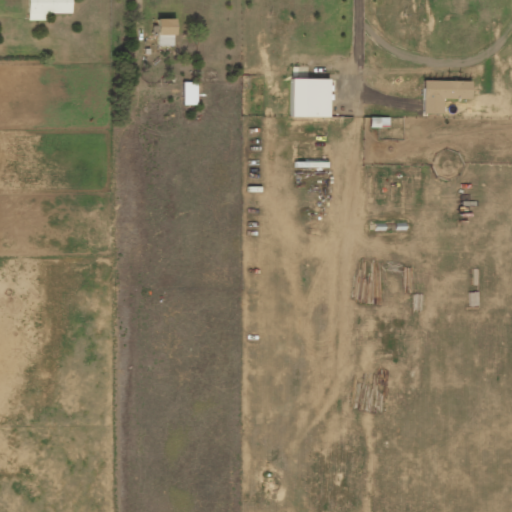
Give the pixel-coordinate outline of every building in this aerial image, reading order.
[(69,13),(68,0),(26,0),(27,20),(41,20),(41,13),(69,13)] [(156,46),(172,46),(172,19),(155,19),(156,46)] [(287,117),(326,117),(326,79),(288,79),(287,117)] [(469,81),(421,81),(421,113),(441,113),(441,98),(469,99),(469,81)] [(196,82),(181,82),(181,105),(195,105),(196,82)]
